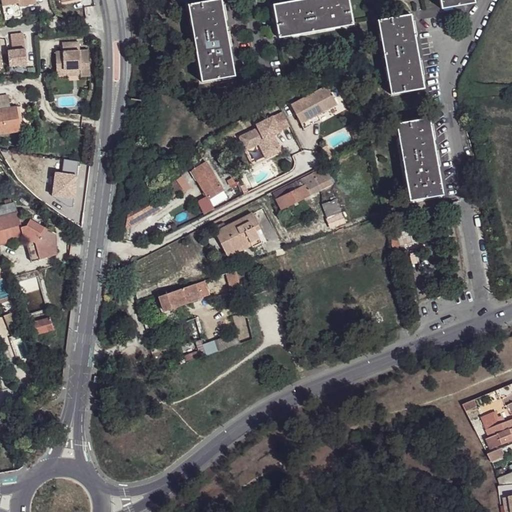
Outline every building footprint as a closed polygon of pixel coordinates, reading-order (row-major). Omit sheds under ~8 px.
[(200,82),(233,76),(220,0),(211,0),(186,5),(200,82)] [(277,39),(352,25),(347,0),(300,0),(272,5),(277,39)] [(438,0),(440,10),(474,3),(473,0),(438,0)] [(389,95),(422,89),(409,15),(376,21),(389,95)] [(22,36),(10,37),(12,53),(7,53),(8,69),(25,67),(24,51),(23,51),(22,36)] [(65,52),(58,52),(58,70),(82,69),(82,74),(82,77),(92,76),(91,51),(82,51),(82,43),(64,43),(65,52)] [(326,86),(290,106),(300,124),(304,122),(317,116),(337,105),(326,86)] [(97,89),(92,89),(87,102),(93,104),(97,93),(97,89)] [(0,109),(10,108),(9,98),(0,98),(0,109)] [(10,108),(0,109),(0,133),(19,131),(15,107),(10,108)] [(317,116),(304,122),(307,128),(320,121),(317,116)] [(257,129),(238,138),(245,152),(258,145),(263,155),(279,147),(273,136),(280,133),(272,117),(255,126),(257,129)] [(408,202),(442,196),(428,118),(394,124),(408,202)] [(35,142),(21,139),(20,148),(34,150),(35,142)] [(258,145),(245,152),(253,166),(281,152),(279,147),(263,155),(258,145)] [(326,146),(321,149),(324,154),(325,157),(330,155),(326,146)] [(325,157),(324,158),(326,164),(333,160),(330,155),(325,157)] [(190,169),(197,182),(211,173),(204,160),(190,169)] [(287,206),(331,183),(325,166),(272,193),(280,210),(287,206)] [(211,173),(197,182),(208,199),(222,190),(211,173)] [(229,187),(235,183),(233,178),(226,181),(229,187)] [(151,198),(152,199),(156,206),(182,190),(177,182),(151,198)] [(129,213),(126,227),(158,210),(156,206),(152,199),(129,213)] [(322,205),(325,218),(341,213),(337,199),(322,205)] [(0,240),(1,241),(3,245),(24,240),(35,244),(39,260),(56,255),(55,235),(26,218),(19,220),(13,202),(0,205),(0,240)] [(213,232),(225,255),(250,242),(251,247),(252,248),(262,243),(254,226),(258,224),(252,212),(213,232)] [(341,213),(325,218),(329,229),(344,223),(341,213)] [(413,245),(408,227),(396,230),(401,248),(406,246),(413,245)] [(30,262),(39,260),(35,244),(24,240),(30,262)] [(250,242),(225,255),(227,259),(251,247),(250,242)] [(194,283),(199,297),(212,292),(211,287),(213,286),(211,278),(194,283)] [(197,299),(191,285),(156,297),(162,312),(197,299)] [(209,310),(219,307),(217,301),(206,304),(209,310)] [(17,312),(3,317),(11,339),(24,334),(17,312)] [(32,329),(36,341),(56,334),(52,323),(32,329)] [(208,342),(212,352),(234,344),(231,335),(208,342)] [(169,354),(174,366),(186,362),(181,349),(169,354)] [(511,386),(503,389),(504,390),(474,400),(472,405),(480,408),(489,405),(491,401),(500,398),(510,401),(511,405),(511,386)] [(493,413),(480,418),(488,438),(485,439),(489,449),(511,439),(511,418),(505,422),(498,425),(495,418),(493,413)] [(495,418),(498,425),(505,422),(502,415),(495,418)] [(493,451),(486,454),(489,462),(503,456),(500,448),(493,451)] [(511,484),(511,472),(495,480),(496,487),(511,484)]
